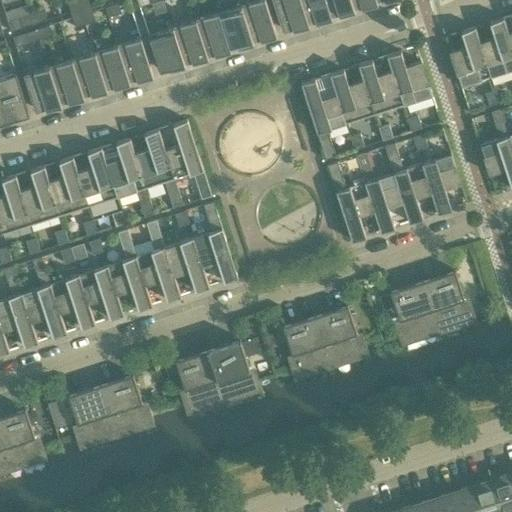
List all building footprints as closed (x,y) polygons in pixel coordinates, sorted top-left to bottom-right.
[(71,0),(67,2),(71,14),(81,11),(77,0),(71,0)] [(88,0),(77,0),(81,11),(91,8),(88,0)] [(253,43),(240,4),(239,0),(224,0),(215,3),(218,11),(230,50),(231,50),(230,47),(237,45),(238,48),(253,43)] [(265,0),(252,0),(240,4),(253,43),(254,42),(253,39),(260,37),(261,40),(277,35),(265,0)] [(308,25),(300,0),(273,0),(283,30),(292,27),(293,30),(308,25)] [(325,0),(300,0),(308,25),(309,25),(308,22),(315,19),(316,23),(331,18),(325,0)] [(350,0),(325,0),(331,18),(332,17),(331,14),(338,12),(339,15),(354,10),(350,0)] [(375,0),(350,0),(354,10),(355,10),(354,7),(361,5),(362,8),(377,3),(375,0)] [(105,7),(108,17),(121,12),(118,2),(105,7)] [(91,8),(81,11),(85,24),(95,21),(91,8)] [(44,9),(31,13),(34,23),(47,19),(44,9)] [(81,11),(71,14),(75,27),(85,24),(81,11)] [(218,11),(195,19),(207,57),(208,57),(207,54),(214,52),(215,55),(230,50),(218,11)] [(34,23),(31,13),(18,17),(22,27),(34,23)] [(494,37),(480,42),(479,42),(490,76),(511,69),(511,45),(508,33),(508,32),(503,17),(489,21),(494,37)] [(195,19),(172,26),(184,65),(185,65),(184,62),(191,59),(192,62),(207,57),(195,19)] [(49,24),(36,29),(40,39),(52,35),(49,24)] [(184,65),(172,26),(148,34),(160,70),(168,67),(169,70),(184,65)] [(479,42),(480,42),(475,26),(461,31),(466,46),(450,51),(461,85),(490,76),(479,42)] [(40,39),(36,29),(24,33),(27,43),(40,39)] [(141,36),(117,44),(129,83),(130,82),(129,79),(136,77),(137,80),(153,75),(141,36)] [(419,43),(404,48),(408,61),(423,57),(419,43)] [(117,44),(94,51),(107,90),(107,87),(113,85),(114,88),(129,83),(117,44)] [(401,50),(387,54),(392,70),(403,104),(433,95),(421,60),(406,66),(401,50)] [(94,51),(71,58),(84,97),(85,97),(84,94),(90,92),(91,95),(107,90),(94,51)] [(71,58),(48,66),(61,105),(62,104),(61,101),(68,99),(68,102),(84,97),(71,58)] [(358,64),(363,79),(364,79),(375,113),(403,104),(392,70),(377,75),(372,59),(358,64)] [(61,105),(48,66),(24,73),(36,109),(45,107),(46,110),(61,105)] [(343,68),(330,73),(336,94),(337,94),(346,122),(375,113),(364,79),(363,79),(349,84),(343,68)] [(16,72),(0,77),(0,101),(6,120),(27,113),(28,115),(29,115),(16,72)] [(337,94),(336,94),(322,98),(315,78),(301,82),(325,158),(336,155),(327,129),(346,122),(337,94)] [(499,102),(495,89),(485,92),(489,105),(499,102)] [(495,124),(505,121),(501,108),(491,111),(495,124)] [(407,118),(411,131),(421,127),(417,114),(407,118)] [(180,144),(165,149),(174,178),(175,178),(193,172),(201,198),(212,195),(187,119),(173,123),(180,144)] [(378,127),(383,140),(393,136),(389,124),(378,127)] [(134,153),(145,187),(146,187),(164,181),(173,207),(183,204),(175,178),(174,178),(165,149),(158,128),(145,132),(150,148),(135,153),(134,153)] [(350,136),(354,149),(364,146),(360,133),(350,136)] [(413,136),(417,149),(427,146),(423,133),(413,136)] [(511,143),(509,134),(480,144),(489,173),(505,168),(511,188),(511,143)] [(154,213),(146,187),(145,187),(134,153),(135,153),(130,137),(116,142),(117,145),(103,150),(106,162),(117,196),(136,190),(144,216),(154,213)] [(385,146),(393,172),(394,171),(403,200),(402,201),(409,221),(423,217),(416,196),(431,191),(422,162),(403,168),(395,142),(385,146)] [(89,205),(117,196),(106,162),(103,150),(101,146),(87,151),(92,166),(78,171),(77,171),(88,206),(89,205)] [(356,155),(360,168),(370,164),(366,151),(356,155)] [(461,182),(451,153),(422,162),(431,191),(437,212),(451,208),(445,187),(461,182)] [(64,176),(49,180),(60,215),(88,206),(77,171),(78,171),(73,156),(59,160),(64,176)] [(374,209),(365,181),(346,187),(337,161),(327,164),(352,240),(366,235),(359,214),(374,210),(374,209)] [(35,185),(21,189),(20,190),(31,224),(60,215),(49,180),(44,165),(30,169),(35,185)] [(393,172),(365,181),(374,209),(374,210),(380,231),(394,226),(388,205),(402,201),(403,200),(394,171),(393,172)] [(7,194),(0,196),(0,225),(3,233),(31,224),(20,190),(21,189),(16,174),(2,178),(7,194)] [(449,187),(454,206),(468,202),(463,183),(449,187)] [(203,204),(212,230),(193,236),(202,265),(203,265),(217,260),(224,281),(238,277),(213,201),(203,204)] [(126,222),(122,209),(111,213),(115,225),(126,222)] [(174,213),(179,226),(189,223),(185,210),(174,213)] [(97,232),(93,219),(83,222),(87,235),(97,232)] [(146,222),(154,248),(136,254),(135,254),(145,283),(160,279),(167,299),(181,295),(174,274),(173,274),(164,245),(165,245),(156,219),(146,222)] [(69,241),(65,228),(54,231),(59,244),(69,241)] [(135,254),(136,254),(128,228),(117,231),(126,258),(107,264),(116,293),(117,292),(132,288),(138,309),(152,304),(145,283),(135,254)] [(193,236),(165,245),(164,245),(173,274),(174,274),(189,269),(195,290),(209,286),(203,265),(202,265),(193,236)] [(40,250),(36,237),(26,240),(30,253),(40,250)] [(103,250),(99,237),(89,241),(93,254),(103,250)] [(12,259),(7,246),(0,248),(0,258),(1,262),(12,259)] [(75,259),(71,246),(60,250),(65,263),(75,259)] [(32,259),(40,285),(22,291),(21,291),(31,320),(46,315),(53,336),(67,332),(60,311),(59,311),(50,282),(42,256),(32,259)] [(107,264),(78,273),(88,302),(103,297),(110,318),(124,313),(117,292),(116,293),(107,264)] [(12,294),(0,298),(0,322),(2,329),(3,329),(17,325),(24,345),(38,341),(31,320),(21,291),(22,291),(14,265),(3,268),(12,294)] [(455,269),(422,280),(437,327),(438,328),(470,317),(470,316),(455,269)] [(78,273),(50,282),(59,311),(60,311),(74,306),(81,327),(95,323),(88,302),(78,273)] [(437,327),(422,280),(390,290),(405,337),(405,338),(438,328),(437,327)] [(379,296),(383,309),(394,306),(390,293),(379,296)] [(347,304),(315,314),(330,361),(330,362),(363,352),(363,351),(347,304)] [(315,314),(282,325),(283,328),(287,340),(297,372),(298,373),(330,362),(330,361),(315,314)] [(2,329),(0,322),(0,353),(9,350),(3,329),(2,329)] [(287,340),(283,328),(276,330),(280,342),(287,340)] [(240,338),(207,349),(223,396),(223,397),(256,386),(255,385),(246,356),(261,350),(257,337),(241,342),(240,338)] [(223,396),(207,349),(175,359),(179,372),(190,406),(190,407),(223,397),(223,396)] [(179,372),(175,359),(164,363),(168,376),(179,372)] [(133,373),(100,383),(115,430),(116,431),(148,421),(148,420),(133,373)] [(115,430),(100,383),(67,394),(83,441),(83,442),(116,431),(115,430)] [(47,403),(51,414),(59,412),(55,400),(47,403)] [(25,407),(0,415),(0,440),(8,465),(8,466),(41,456),(41,454),(30,423),(27,413),(25,407)] [(35,411),(27,413),(30,423),(38,421),(35,411)] [(8,465),(0,440),(0,468),(8,466),(8,465)] [(511,511),(511,478),(510,473),(491,479),(501,511),(511,511)] [(501,511),(491,479),(471,485),(479,511),(501,511)] [(479,511),(471,485),(452,491),(458,511),(479,511)] [(458,511),(452,491),(432,498),(437,511),(458,511)] [(437,511),(432,498),(413,504),(415,511),(437,511)]
